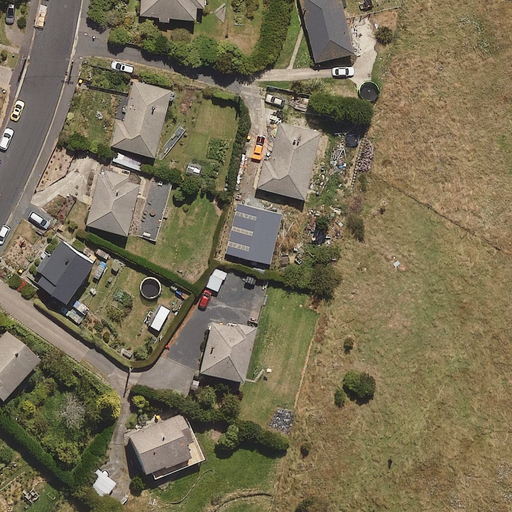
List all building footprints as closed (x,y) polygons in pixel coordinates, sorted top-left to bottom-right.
[(142,0),(141,17),(157,18),(157,23),(172,24),(172,19),(196,20),(197,7),(205,7),(205,0),(142,0)] [(354,53),(342,0),(302,0),(316,62),(354,53)] [(172,90),(135,81),(124,123),(117,121),(111,146),(155,157),(172,90)] [(322,133),(281,123),(272,159),(266,158),(259,188),(305,199),(322,133)] [(141,179),(99,170),(86,226),(128,235),(141,179)] [(245,220),(232,217),(225,246),(239,249),(245,220)] [(64,247),(54,240),(36,266),(79,296),(106,256),(74,233),(64,247)] [(236,274),(216,268),(212,280),(232,286),(236,274)] [(173,310),(161,304),(150,327),(162,333),(173,310)] [(265,308),(246,304),(242,321),(261,325),(265,308)] [(252,333),(211,324),(199,376),(240,385),(252,333)] [(0,403),(37,363),(4,332),(0,335),(0,403)] [(124,432),(141,478),(148,476),(150,483),(203,464),(183,410),(124,432)] [(115,485),(96,471),(83,488),(102,502),(115,485)]
